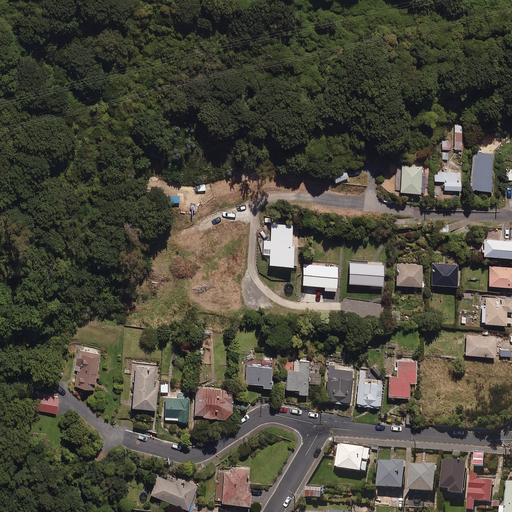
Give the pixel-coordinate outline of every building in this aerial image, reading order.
[(462,126),(455,125),(453,148),(460,149),(462,126)] [(489,189),(492,152),(472,150),(468,188),(489,189)] [(420,192),(421,165),(399,163),(397,190),(420,192)] [(347,176),(345,169),(331,174),(333,181),(347,176)] [(457,172),(433,172),(433,181),(442,181),(442,188),(458,187),(457,172)] [(291,242),(293,224),(272,222),(271,239),(264,238),(263,252),(269,252),(269,261),(293,262),(295,242),(291,242)] [(446,224),(431,225),(432,232),(447,231),(446,224)] [(511,255),(511,238),(482,237),(481,254),(511,255)] [(456,262),(431,261),(430,282),(455,284),(456,262)] [(420,263),(395,262),(393,282),(419,284),(420,263)] [(511,266),(488,265),(487,283),(511,285),(511,266)] [(503,321),(504,309),(510,310),(511,297),(484,295),(483,320),(503,321)] [(494,336),(465,334),(463,352),(492,355),(494,336)] [(101,354),(78,349),(74,368),(78,369),(75,383),(94,387),(101,354)] [(415,360),(396,359),(395,374),(387,373),(386,393),(407,395),(408,380),(414,381),(415,360)] [(309,360),(293,360),(293,369),(286,368),(286,387),(298,387),(298,391),(308,392),(309,360)] [(272,364),(246,362),(245,381),(263,382),(262,384),(271,384),(272,364)] [(334,365),(328,364),(324,400),(349,402),(353,370),(334,368),(334,365)] [(511,366),(501,365),(500,373),(510,374),(511,366)] [(155,368),(136,366),(132,404),(157,406),(159,384),(153,384),(155,368)] [(365,372),(358,371),(353,402),(378,406),(382,384),(364,381),(365,372)] [(320,382),(320,372),(311,372),(311,382),(320,382)] [(169,391),(169,382),(160,381),(160,391),(169,391)] [(232,388),(195,386),(193,413),(231,415),(232,388)] [(489,387),(476,387),(477,412),(489,411),(489,387)] [(59,395),(36,392),(33,409),(56,412),(59,395)] [(178,396),(164,396),(164,418),(189,418),(190,393),(178,392),(178,396)] [(415,412),(407,412),(406,423),(414,424),(415,412)] [(369,448),(337,443),(334,467),(366,472),(369,448)] [(484,453),(474,452),(472,465),(483,466),(484,453)] [(392,459),(391,460),(377,459),(375,486),(401,489),(404,460),(392,459)] [(465,462),(442,459),(438,487),(447,488),(447,492),(461,494),(465,462)] [(424,464),(409,463),(407,489),(432,491),(435,464),(424,463),(424,464)] [(248,488),(249,467),(231,466),(231,471),(224,471),(222,500),(250,502),(251,488),(248,488)] [(476,480),(476,473),(467,472),(464,511),(472,511),(473,500),(490,501),(491,481),(476,480)] [(176,480),(157,473),(150,491),(188,506),(197,484),(178,477),(176,480)] [(511,511),(511,480),(505,480),(502,511),(511,511)] [(322,486),(306,486),(306,496),(322,497),(322,486)]
